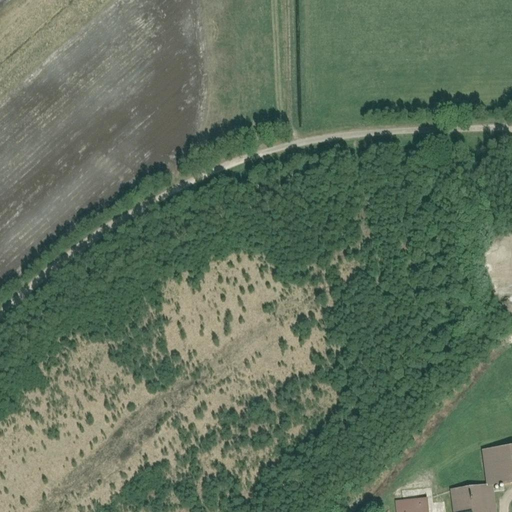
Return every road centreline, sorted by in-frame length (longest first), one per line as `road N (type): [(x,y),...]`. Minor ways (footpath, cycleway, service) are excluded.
road 1 (unclassified): [(511,130),(340,137),(257,154),(116,221),(0,320)]
road 2 (track): [(292,0),(297,143)]
